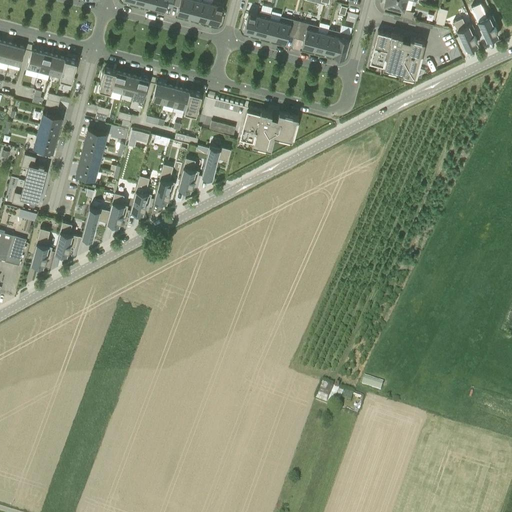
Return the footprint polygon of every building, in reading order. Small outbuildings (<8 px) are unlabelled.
[(155,0),(154,6),(165,9),(167,2),(172,4),(173,0),(155,0)] [(173,0),(172,4),(178,6),(177,12),(187,15),(191,0),(173,0)] [(191,0),(187,15),(198,18),(202,0),(191,0)] [(212,2),(205,0),(202,0),(198,18),(207,20),(212,2)] [(214,0),(212,0),(212,2),(207,20),(219,23),(224,3),(214,0)] [(385,0),(384,3),(402,8),(403,8),(405,0),(385,0)] [(482,6),(473,10),(486,39),(493,36),(492,35),(497,32),(496,29),(494,24),(497,23),(492,12),(486,15),(482,6)] [(402,8),(400,15),(412,18),(413,11),(403,8),(402,8)] [(265,35),(270,17),(271,12),(260,9),(259,14),(254,32),(265,35)] [(254,32),(259,14),(248,11),(243,30),(254,32)] [(393,18),(432,28),(433,24),(394,14),(393,18)] [(300,20),(281,15),(280,20),(275,38),(286,41),(288,35),(295,37),(300,20)] [(462,15),(453,20),(466,48),(472,45),(472,44),(477,41),(475,38),(476,38),(474,33),(476,32),(472,21),(466,24),(462,15)] [(275,38),(280,20),(270,17),(265,35),(275,38)] [(295,37),(303,39),(302,45),(313,48),(318,30),(319,25),(300,20),(295,37)] [(333,53),(339,30),(329,27),(327,32),(322,50),(333,53)] [(313,48),(322,50),(327,32),(318,30),(313,48)] [(350,33),(339,30),(333,53),(344,56),(350,33)] [(369,60),(370,60),(376,62),(383,64),(382,66),(393,69),(394,69),(401,71),(401,73),(410,75),(415,77),(418,66),(425,40),(411,36),(410,39),(402,37),(402,34),(391,31),(391,33),(378,30),(371,56),(369,60)] [(0,60),(9,63),(9,60),(14,44),(2,41),(0,48),(0,60)] [(14,44),(9,60),(20,63),(25,47),(14,44)] [(38,71),(43,51),(32,48),(27,68),(38,71)] [(54,54),(43,51),(38,71),(49,74),(54,54)] [(54,54),(49,74),(60,77),(65,57),(54,54)] [(66,56),(65,57),(60,77),(72,79),(74,71),(75,72),(77,65),(76,64),(77,59),(66,56)] [(103,72),(102,71),(100,78),(101,79),(99,87),(110,90),(115,70),(116,70),(104,67),(103,72)] [(127,73),(115,70),(110,90),(122,93),(127,73)] [(133,96),(134,93),(138,76),(127,73),(122,93),(133,96)] [(149,79),(138,76),(134,93),(145,96),(149,79)] [(163,100),(167,84),(156,81),(152,98),(163,100)] [(174,106),(179,87),(167,84),(163,100),(162,103),(174,106)] [(185,109),(190,90),(179,87),(174,106),(185,109)] [(190,89),(190,90),(185,109),(196,112),(198,104),(199,104),(201,97),(200,97),(202,92),(190,89)] [(61,95),(49,91),(47,97),(59,101),(61,95)] [(43,96),(40,96),(34,94),(32,100),(41,103),(43,96)] [(59,101),(47,97),(45,104),(58,107),(59,101)] [(109,114),(110,108),(98,104),(96,111),(107,113),(109,114)] [(253,140),(252,142),(271,147),(274,134),(283,136),(283,135),(284,130),(294,133),(298,115),(279,110),(277,116),(271,114),(272,111),(248,105),(241,131),(248,133),(246,138),(253,140)] [(130,119),(131,113),(132,113),(119,110),(118,115),(123,117),(130,119)] [(40,123),(59,127),(62,116),(43,111),(40,123)] [(107,113),(96,111),(95,117),(105,119),(107,113)] [(37,134),(56,139),(59,127),(40,123),(37,134)] [(85,139),(103,144),(106,132),(88,127),(85,139)] [(132,128),(128,143),(135,145),(139,129),(132,128)] [(53,150),(56,139),(37,134),(34,145),(53,150)] [(184,140),(196,143),(198,137),(186,134),(184,140)] [(162,143),(168,144),(170,136),(165,135),(162,143)] [(101,155),(103,144),(85,139),(82,150),(101,155)] [(210,144),(202,175),(209,176),(213,177),(215,168),(218,157),(227,160),(231,147),(220,145),(220,147),(210,144)] [(98,166),(101,155),(82,150),(79,161),(98,166)] [(25,152),(21,165),(28,167),(24,180),(43,184),(47,167),(44,166),(44,165),(39,163),(38,165),(34,164),(36,156),(25,152)] [(186,156),(178,186),(185,188),(190,190),(191,188),(192,185),(193,180),(196,181),(199,169),(193,168),(195,159),(186,156)] [(95,177),(98,166),(79,161),(76,172),(95,177)] [(164,162),(154,198),(161,200),(167,201),(167,200),(168,196),(170,192),(172,192),(175,181),(169,179),(173,164),(164,162)] [(140,173),(130,210),(137,211),(143,213),(143,211),(144,208),(145,208),(146,203),(149,204),(152,193),(145,191),(149,176),(140,173)] [(15,191),(12,201),(23,204),(25,198),(30,199),(29,201),(34,202),(35,200),(38,201),(43,184),(24,180),(21,192),(15,191)] [(86,194),(92,195),(94,189),(88,187),(86,194)] [(110,209),(107,221),(113,223),(119,224),(120,223),(121,220),(122,215),(125,216),(128,204),(122,203),(124,193),(115,191),(110,209)] [(90,206),(82,236),(89,238),(92,239),(95,229),(98,219),(107,221),(110,209),(100,206),(100,209),(90,206)] [(21,207),(20,215),(36,218),(37,210),(21,207)] [(63,220),(55,251),(62,253),(67,254),(68,253),(69,249),(70,245),(75,246),(78,234),(70,232),(72,222),(70,222),(68,221),(63,220)] [(40,226),(31,262),(38,264),(44,266),(44,264),(45,261),(47,256),(49,257),(52,245),(46,244),(50,229),(40,226)] [(0,258),(5,260),(18,264),(25,241),(26,238),(13,234),(4,231),(5,229),(0,227),(0,258)] [(366,375),(363,383),(382,389),(385,381),(366,375)] [(323,381),(317,395),(327,399),(329,395),(336,398),(340,388),(323,381)]
